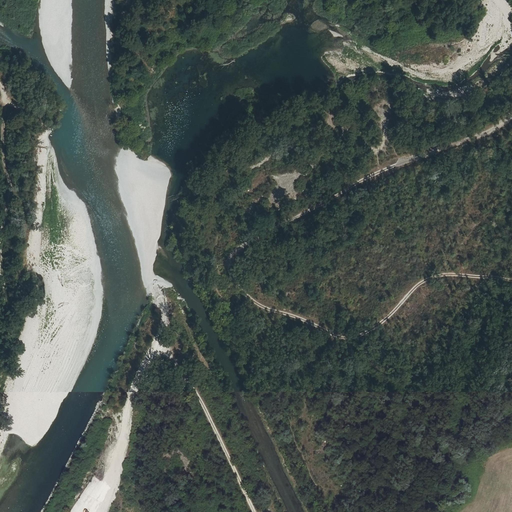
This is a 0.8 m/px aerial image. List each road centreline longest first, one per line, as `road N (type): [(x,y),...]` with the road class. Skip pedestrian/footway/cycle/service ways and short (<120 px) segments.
road 1 (track): [(70,511),(157,349),(198,396),(252,511)]
road 2 (track): [(225,263),(251,300),(352,339),(431,276),(511,281)]
road 3 (track): [(225,263),(239,246),(358,181),(491,131),(511,112)]
road 4 (track): [(0,84),(2,149),(27,225),(25,257),(0,319)]
